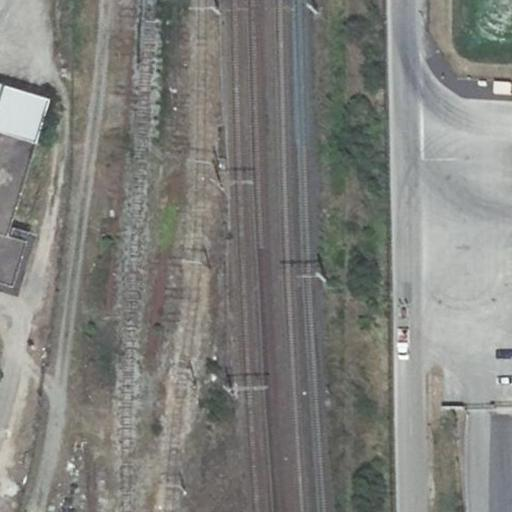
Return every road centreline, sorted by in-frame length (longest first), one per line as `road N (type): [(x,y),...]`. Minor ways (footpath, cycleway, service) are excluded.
road 1 (track): [(39,511),(106,0)]
road 2 (tertiary): [(403,0),(413,511)]
